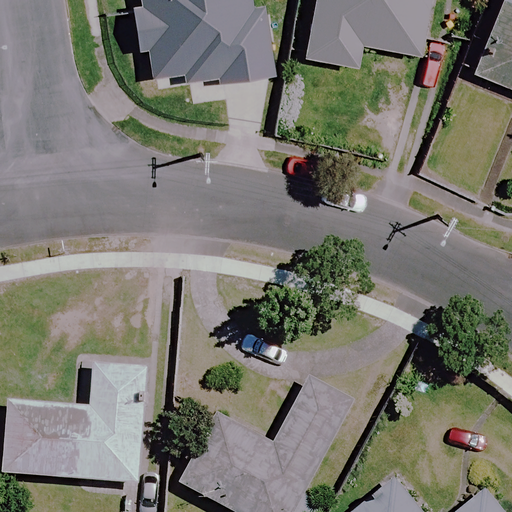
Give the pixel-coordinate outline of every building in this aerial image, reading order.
[(294,0),(203,0),(197,47),(286,60),(294,0)] [(312,0),(302,59),(354,69),(358,46),(419,57),(429,0),(312,0)] [(511,0),(505,0),(474,77),(511,92),(511,0)] [(145,368),(77,363),(73,409),(8,404),(3,476),(136,486),(145,368)] [(356,405),(307,378),(269,448),(216,418),(178,487),(224,511),(319,511),(302,502),(356,405)] [(460,511),(419,511),(399,486),(366,511),(479,511),(472,502),(460,511)]
